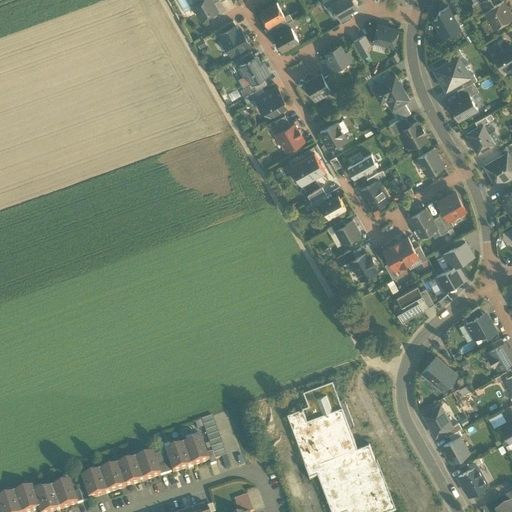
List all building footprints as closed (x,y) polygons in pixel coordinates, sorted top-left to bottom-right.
[(197,0),(193,2),(202,19),(218,10),(213,2),(211,0),(197,0)] [(339,16),(340,17),(348,12),(357,7),(352,0),(337,0),(332,3),(332,4),(339,16)] [(478,0),(472,4),(475,10),(491,1),(490,0),(478,0)] [(475,10),(478,15),(485,11),(494,6),(491,1),(475,10)] [(485,11),(495,27),(511,18),(502,1),(494,6),(485,11)] [(285,16),(277,2),(265,9),(260,12),(268,26),(285,16)] [(333,20),(338,17),(339,16),(332,4),(326,7),(333,20)] [(452,32),(460,28),(453,15),(448,6),(438,11),(439,13),(438,17),(433,20),(442,36),(451,31),(452,32)] [(338,17),(342,23),(351,17),(348,12),(340,17),(339,16),(338,17)] [(458,12),(453,15),(460,28),(462,30),(467,27),(458,12)] [(290,14),(274,23),(277,28),(279,26),(292,19),(290,14)] [(279,26),(282,32),(291,27),(298,23),(295,17),(292,19),(279,26)] [(386,44),(393,46),(397,29),(378,24),(373,41),(374,41),(386,44)] [(220,34),(223,40),(239,31),(236,25),(220,34)] [(274,37),(282,50),(299,40),(291,27),(282,32),(274,37)] [(223,40),(231,55),(239,51),(238,50),(250,44),(249,43),(250,42),(251,40),(248,35),(245,34),(242,36),(239,31),(223,40)] [(353,42),(362,57),(368,54),(364,47),(370,44),(365,35),(353,42)] [(386,44),(374,41),(372,48),(384,51),(386,44)] [(328,55),(335,69),(349,61),(353,59),(348,51),(345,53),(340,44),(326,52),(328,55)] [(511,46),(494,56),(503,71),(511,65),(511,46)] [(446,55),(449,61),(459,55),(459,56),(462,54),(459,48),(446,55)] [(241,57),(244,63),(255,57),(251,51),(241,57)] [(322,59),(329,72),(335,69),(328,55),(322,59)] [(434,69),(440,79),(464,66),(459,56),(459,55),(449,61),(434,69)] [(257,56),(255,57),(244,63),(239,66),(245,75),(247,74),(252,83),(263,77),(269,73),(264,64),(262,65),(257,56)] [(464,66),(440,79),(446,90),(461,81),(470,76),(470,75),(464,66)] [(305,82),(314,99),(320,96),(320,97),(326,94),(325,92),(330,89),(324,77),(321,73),(305,82)] [(470,76),(461,81),(464,87),(473,81),(477,79),(474,73),(470,75),(470,76)] [(240,78),(245,87),(250,84),(252,83),(247,74),(245,75),(240,78)] [(330,89),(332,93),(339,90),(330,74),(324,77),(330,89)] [(385,95),(392,109),(393,108),(404,102),(409,99),(395,75),(373,88),(379,98),(385,95)] [(250,84),(254,91),(262,86),(267,83),(263,77),(252,83),(250,84)] [(457,90),(461,97),(469,93),(470,95),(478,91),(473,81),(464,87),(457,90)] [(244,96),(246,95),(254,91),(250,84),(245,87),(241,89),(244,96)] [(246,95),(250,102),(256,98),(265,92),(262,86),(254,91),(246,95)] [(268,110),(271,115),(285,107),(281,100),(284,98),(277,86),(265,92),(256,98),(260,104),(264,112),(268,110)] [(470,95),(469,93),(461,97),(449,104),(458,120),(478,108),(470,95)] [(255,107),(260,104),(256,98),(250,102),(253,107),(255,107)] [(393,108),(399,119),(405,116),(411,113),(404,102),(393,108)] [(475,122),(478,127),(483,124),(494,118),(491,113),(475,122)] [(275,121),(281,131),(291,125),(285,115),(275,121)] [(389,125),(395,134),(402,130),(410,126),(405,116),(399,119),(389,125)] [(343,119),(337,122),(343,132),(349,129),(343,119)] [(337,122),(320,132),(325,140),(329,148),(346,138),(343,132),(337,122)] [(402,130),(411,147),(427,138),(424,133),(425,132),(421,126),(420,127),(417,122),(410,126),(402,130)] [(282,142),(287,150),(304,140),(301,134),(302,134),(299,129),(298,129),(294,123),(291,125),(281,131),(275,134),(280,143),(282,142)] [(495,130),(488,133),(483,124),(478,127),(466,134),(478,153),(501,140),(495,130)] [(363,130),(366,136),(373,132),(370,126),(363,130)] [(418,157),(428,174),(444,165),(434,148),(418,157)] [(511,159),(508,152),(491,162),(484,165),(496,186),(511,177),(511,176),(511,159)] [(299,181),(302,185),(325,172),(314,153),(291,166),(295,174),(299,181)] [(348,167),(354,178),(378,165),(371,153),(348,167)] [(336,156),(330,160),(335,169),(341,166),(336,156)] [(370,184),(377,180),(386,175),(383,170),(367,179),(370,184)] [(361,189),(372,209),(388,199),(377,180),(370,184),(361,189)] [(308,195),(312,202),(322,197),(327,194),(322,187),(308,195)] [(511,214),(511,190),(502,196),(511,214)] [(444,210),(449,219),(450,218),(466,210),(456,192),(450,196),(449,195),(440,200),(443,205),(442,206),(444,210)] [(321,204),(329,218),(346,208),(338,194),(324,202),(321,204)] [(306,206),(309,211),(321,204),(324,202),(322,197),(312,202),(306,206)] [(410,216),(422,236),(437,227),(432,219),(426,208),(410,216)] [(439,215),(447,229),(454,225),(450,218),(449,219),(444,210),(439,213),(439,215)] [(437,227),(441,234),(448,230),(447,229),(439,215),(432,219),(437,227)] [(335,230),(336,230),(345,225),(342,219),(333,225),(335,230)] [(345,225),(336,230),(343,243),(360,233),(353,220),(345,225)] [(338,246),(343,243),(336,230),(335,230),(330,233),(338,246)] [(453,241),(455,247),(466,241),(463,235),(453,241)] [(408,236),(396,243),(407,263),(419,256),(414,248),(408,236)] [(451,267),(458,264),(474,255),(466,241),(455,247),(443,254),(451,267)] [(395,270),(407,263),(396,243),(383,250),(390,262),(395,270)] [(419,256),(421,262),(427,258),(420,245),(414,248),(419,256)] [(335,258),(339,265),(355,256),(351,249),(335,258)] [(351,262),(361,279),(376,270),(373,264),(375,263),(371,257),(370,259),(366,253),(351,262)] [(451,267),(443,254),(437,257),(445,271),(451,267)] [(419,256),(407,263),(410,268),(421,262),(419,256)] [(385,265),(392,278),(398,275),(395,270),(390,262),(385,265)] [(435,277),(443,291),(466,278),(458,264),(451,267),(445,271),(435,277)] [(437,294),(443,291),(435,277),(429,280),(437,294)] [(417,285),(397,297),(402,306),(404,309),(397,313),(402,322),(424,310),(423,309),(417,297),(422,294),(420,291),(417,285)] [(417,297),(423,309),(434,303),(426,288),(420,291),(422,294),(417,297)] [(435,303),(439,309),(452,298),(448,293),(435,303)] [(468,321),(483,313),(479,306),(465,315),(468,321)] [(483,313),(468,321),(466,322),(475,338),(478,343),(488,337),(487,335),(496,330),(489,318),(487,319),(483,312),(483,313)] [(467,342),(475,338),(466,322),(459,326),(467,342)] [(491,342),(494,347),(503,342),(500,337),(491,342)] [(496,364),(498,368),(504,365),(511,360),(511,354),(505,341),(503,342),(494,347),(489,350),(491,355),(489,356),(494,365),(496,364)] [(457,374),(436,356),(422,372),(430,379),(434,383),(443,390),(457,374)] [(466,357),(460,361),(465,369),(471,366),(466,357)] [(495,377),(498,382),(511,373),(511,370),(511,368),(507,370),(495,377)] [(430,379),(422,372),(417,377),(425,384),(430,379)] [(457,380),(460,386),(468,381),(465,376),(457,380)] [(287,413),(307,465),(357,446),(348,420),(352,419),(347,404),(342,406),(333,380),(303,391),(308,405),(287,413)] [(458,388),(462,394),(472,389),(468,382),(458,388)] [(443,390),(434,383),(430,388),(438,395),(443,390)] [(436,435),(443,431),(452,426),(440,405),(424,414),(436,435)] [(248,411),(252,422),(263,418),(259,407),(248,411)] [(488,417),(494,427),(506,420),(501,410),(488,417)] [(201,421),(203,426),(215,422),(213,417),(201,421)] [(511,418),(499,426),(509,443),(511,441),(511,418)] [(203,426),(205,432),(217,428),(215,422),(203,426)] [(446,436),(449,435),(459,429),(462,427),(459,422),(452,426),(443,431),(446,436)] [(205,432),(207,438),(219,434),(217,428),(205,432)] [(449,435),(452,440),(459,436),(461,435),(459,429),(449,435)] [(207,438),(209,443),(220,439),(219,434),(207,438)] [(452,440),(444,445),(453,461),(468,453),(459,436),(452,440)] [(209,443),(211,449),(222,445),(220,439),(209,443)] [(172,473),(173,474),(209,462),(207,455),(202,440),(166,453),(168,461),(172,473)] [(395,511),(369,442),(357,446),(307,465),(304,467),(309,482),(317,479),(329,511),(395,511)] [(503,443),(498,446),(501,453),(507,450),(503,443)] [(212,453),(213,455),(224,451),(222,445),(211,449),(212,453)] [(213,455),(215,460),(226,456),(224,451),(213,455)] [(209,462),(211,466),(216,464),(215,460),(213,455),(212,453),(207,455),(209,462)] [(154,455),(118,467),(125,489),(161,476),(157,465),(154,455)] [(479,457),(467,463),(470,469),(482,462),(479,457)] [(168,461),(163,463),(167,475),(172,473),(168,461)] [(161,476),(167,475),(163,463),(157,465),(161,476)] [(476,465),(458,475),(469,494),(487,484),(476,465)] [(89,501),(125,489),(118,467),(82,479),(85,490),(89,501)] [(70,483),(34,496),(39,511),(57,511),(78,505),(74,494),(70,483)] [(35,511),(39,511),(34,496),(32,489),(0,500),(0,511),(35,511)] [(85,490),(80,492),(83,503),(89,501),(85,490)] [(78,505),(83,503),(80,492),(74,494),(78,505)] [(511,493),(482,510),(482,511),(499,511),(511,505),(511,493)] [(235,500),(239,511),(252,507),(248,496),(235,500)]
